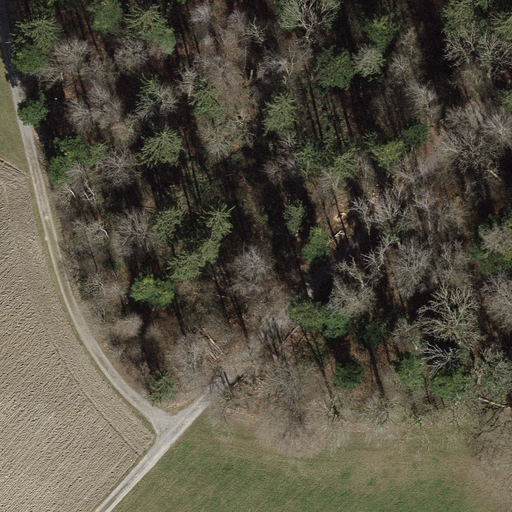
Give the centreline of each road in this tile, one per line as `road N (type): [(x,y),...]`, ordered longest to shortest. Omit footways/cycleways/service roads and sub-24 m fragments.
road 1 (track): [(99,511),(494,102),(511,95)]
road 2 (track): [(0,1),(34,176),(68,292),(124,381),(174,431)]
